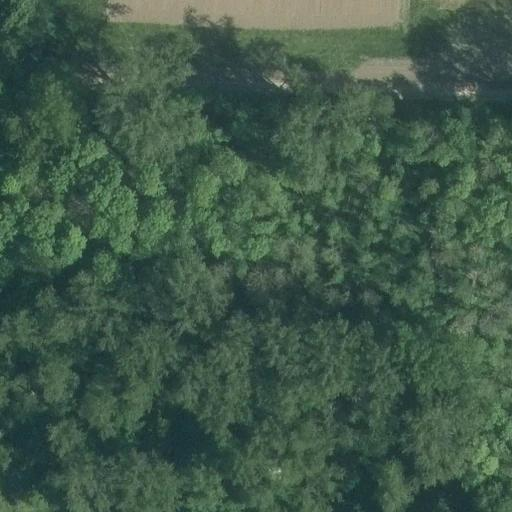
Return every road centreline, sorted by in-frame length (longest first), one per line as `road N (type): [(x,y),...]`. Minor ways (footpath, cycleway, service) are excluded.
road 1 (track): [(381,96),(39,93),(0,109)]
road 2 (track): [(381,96),(511,100)]
